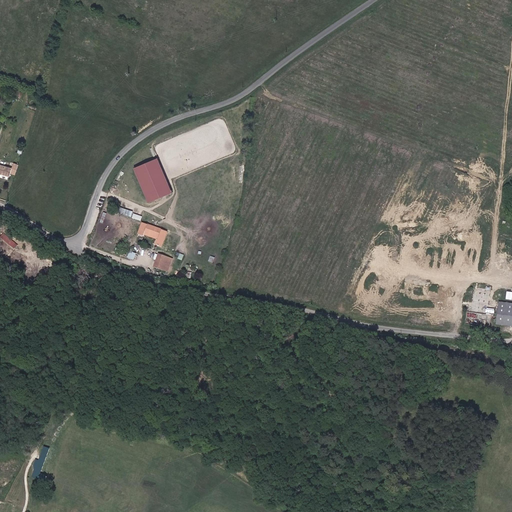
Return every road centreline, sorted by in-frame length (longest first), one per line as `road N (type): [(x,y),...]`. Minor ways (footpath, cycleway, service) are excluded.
road 1 (unclassified): [(511,342),(372,326),(152,284),(74,249)]
road 2 (unclassified): [(74,249),(106,174),(133,147),(160,126),(225,104),(383,0)]
